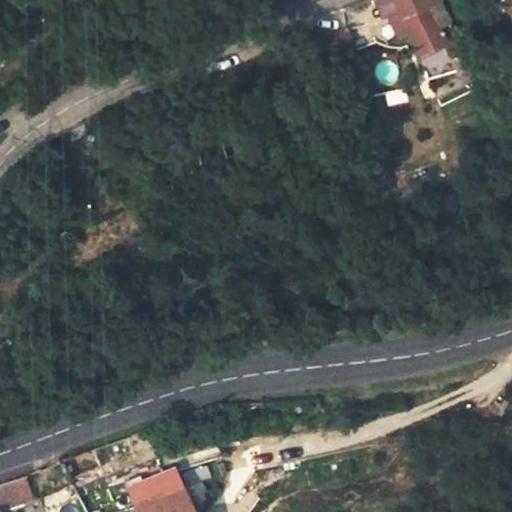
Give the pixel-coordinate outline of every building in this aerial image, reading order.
[(461,52),(431,0),(389,0),(397,16),(388,20),(396,37),(405,32),(416,56),(439,45),(443,53),(446,57),(461,52)] [(310,34),(320,61),(345,53),(336,30),(329,27),(310,34)] [(55,458),(66,476),(100,463),(91,443),(55,458)] [(124,484),(136,511),(190,511),(168,464),(124,484)] [(18,472),(0,478),(0,511),(28,502),(18,472)]
